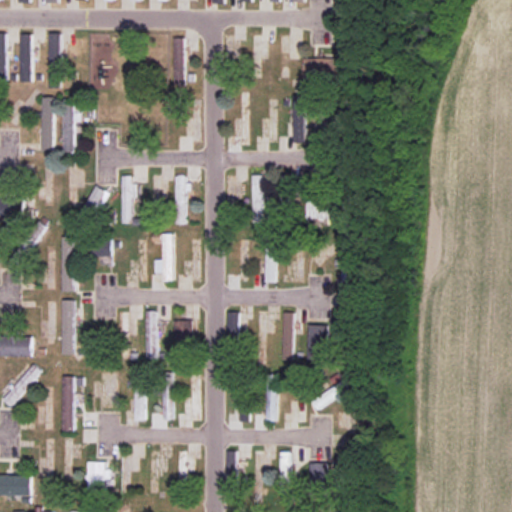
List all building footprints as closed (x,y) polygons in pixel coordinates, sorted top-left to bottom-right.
[(8,32),(0,32),(0,76),(8,76),(8,32)] [(34,81),(32,33),(21,34),(23,81),(34,81)] [(50,87),(62,88),(63,33),(51,33),(50,87)] [(175,85),(186,84),(185,37),(175,38),(175,85)] [(305,79),(346,78),(346,58),(305,59),(305,79)] [(295,142),(306,142),(307,95),(295,95),(295,142)] [(44,151),(55,151),(56,97),(45,97),(44,151)] [(83,104),(65,104),(66,152),(76,152),(75,121),(83,121),(83,104)] [(264,175),(254,174),(253,222),(271,222),(271,215),(264,215),(264,175)] [(187,175),(176,176),(178,224),(188,223),(186,190),(193,190),(193,183),(188,183),(187,175)] [(123,223),(133,223),(133,197),(139,197),(139,183),(133,183),(133,176),(124,176),(123,223)] [(83,212),(96,219),(110,192),(98,185),(83,212)] [(0,217),(24,218),(24,198),(0,197),(0,217)] [(310,201),(310,219),(339,218),(339,201),(310,201)] [(165,281),(175,281),(173,233),(164,234),(165,259),(156,259),(157,272),(164,271),(165,281)] [(64,291),(76,291),(75,237),(63,237),(64,291)] [(113,241),(95,240),(95,256),(113,256),(113,241)] [(276,282),(277,240),(267,240),(266,281),(276,282)] [(344,294),(353,294),(352,254),(343,255),(344,294)] [(74,299),(63,300),(64,354),(76,354),(74,299)] [(147,358),(158,358),(159,311),(148,310),(147,358)] [(129,311),(119,311),(119,333),(129,333),(129,311)] [(295,312),(285,312),(284,357),(294,358),(295,312)] [(309,359),(330,359),(331,325),(310,324),(309,359)] [(1,355),(33,356),(33,336),(1,335),(1,355)] [(13,406),(41,369),(33,363),(5,400),(13,406)] [(317,408),(357,384),(352,375),(312,400),(317,408)] [(75,430),(76,376),(64,376),(63,430),(75,430)] [(135,376),(136,420),(146,420),(145,376),(135,376)] [(164,419),(174,419),(174,385),(164,385),(164,419)] [(267,420),(278,420),(278,386),(267,385),(267,420)] [(241,421),(251,421),(251,399),(240,399),(241,421)] [(237,451),(227,450),(227,480),(238,480),(238,470),(245,471),(245,462),(237,461),(237,451)] [(281,490),(291,490),(292,452),(282,451),(281,490)] [(106,462),(89,461),(88,494),(111,495),(112,469),(106,469),(106,462)] [(326,462),(310,463),(311,494),(327,494),(326,462)] [(0,485),(0,494),(32,495),(32,475),(0,474),(0,485)]
